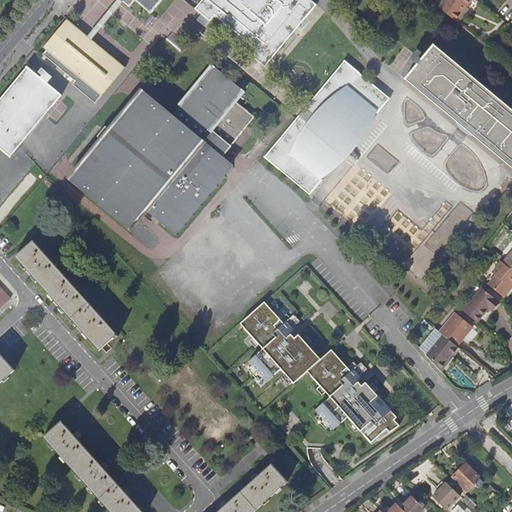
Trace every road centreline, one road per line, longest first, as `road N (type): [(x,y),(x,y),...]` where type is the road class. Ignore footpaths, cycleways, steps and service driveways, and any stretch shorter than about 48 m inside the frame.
road 1 (residential): [(192,511),(208,497),(32,300),(0,329)]
road 2 (residential): [(321,511),(511,382)]
